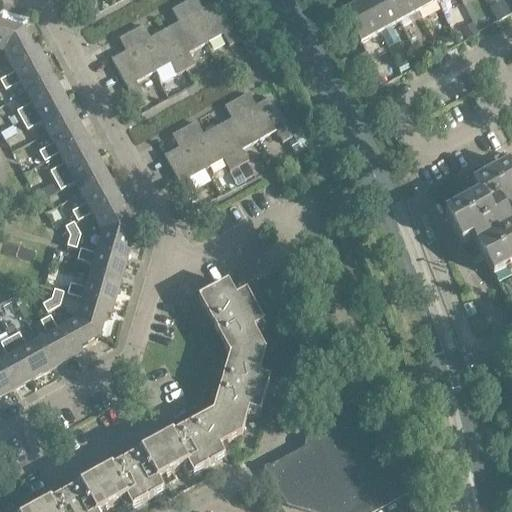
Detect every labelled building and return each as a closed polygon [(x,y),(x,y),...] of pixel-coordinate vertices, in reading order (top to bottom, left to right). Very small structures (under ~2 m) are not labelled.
[(197,1),(196,0),(195,0),(184,6),(206,47),(223,37),(229,48),(228,48),(229,49),(239,43),(217,4),(202,12),(196,1),(197,1)] [(369,0),(368,1),(367,0),(355,0),(359,6),(376,38),(396,27),(380,0),(369,0)] [(380,0),(396,27),(414,17),(404,0),(380,0)] [(404,0),(414,17),(433,6),(429,0),(404,0)] [(504,5),(492,11),(498,23),(510,16),(504,5)] [(90,6),(83,9),(88,18),(94,15),(90,6)] [(206,47),(184,6),(171,13),(172,14),(178,25),(164,33),(186,73),(195,68),(195,67),(194,67),(189,57),(206,47)] [(376,38),(359,6),(343,15),(361,47),(376,38)] [(2,23),(0,22),(0,54),(4,56),(21,35),(18,33),(0,28),(2,23)] [(472,25),(463,30),(468,39),(477,34),(472,25)] [(144,29),(143,28),(131,35),(153,76),(170,66),(176,77),(176,78),(186,73),(164,33),(149,41),(143,30),(144,29)] [(24,37),(21,35),(4,56),(14,75),(42,60),(37,51),(32,53),(24,37)] [(153,76),(131,35),(118,42),(119,43),(119,42),(126,54),(111,62),(133,102),(142,97),(142,96),(141,96),(136,86),(153,76)] [(366,55),(358,59),(364,70),(372,66),(366,55)] [(53,80),(42,60),(14,75),(0,82),(0,83),(5,93),(20,85),(26,95),(53,80)] [(405,62),(398,66),(401,72),(408,68),(405,62)] [(380,78),(372,82),(376,88),(383,84),(380,78)] [(64,100),(53,80),(26,95),(32,106),(17,114),(18,116),(22,122),(22,123),(64,100)] [(249,97),(249,96),(236,103),(259,143),(276,134),(282,144),(281,144),(282,145),(292,140),(270,100),(255,108),(249,97)] [(75,121),(64,100),(22,123),(28,132),(42,125),(48,136),(75,121)] [(259,143),(236,103),(224,109),(225,111),(225,110),(231,121),(217,129),(239,170),(248,164),(247,163),(247,164),(241,153),(259,143)] [(18,116),(9,121),(13,128),(22,122),(18,116)] [(87,141),(75,121),(48,136),(54,147),(39,155),(45,164),(59,156),(87,141)] [(197,126),(196,125),(184,131),(206,172),(223,163),(229,174),(229,175),(239,170),(217,129),(202,137),(196,126),(197,126)] [(12,129),(1,136),(5,142),(16,136),(12,129)] [(206,172),(184,131),(172,138),(172,139),(173,139),(179,150),(164,158),(186,199),(196,193),(195,192),(189,182),(206,172)] [(300,139),(295,143),(299,151),(301,154),(307,151),(300,139)] [(97,161),(87,141),(59,156),(64,166),(50,175),(55,184),(97,161)] [(295,143),(289,146),(294,154),(299,151),(295,143)] [(108,181),(97,161),(55,184),(60,193),(74,185),(81,196),(108,181)] [(511,171),(509,165),(472,185),(479,198),(445,217),(461,247),(478,238),(483,245),(476,249),(493,278),(511,267),(511,171)] [(246,166),(239,170),(245,182),(253,178),(246,166)] [(238,171),(231,175),(238,188),(245,184),(238,171)] [(120,202),(108,181),(81,196),(87,207),(72,215),(78,225),(92,217),(120,202)] [(195,196),(188,200),(191,205),(197,201),(195,196)] [(125,211),(120,202),(92,217),(102,236),(130,233),(129,230),(120,213),(125,211)] [(74,226),(65,231),(70,239),(80,239),(81,239),(74,226)] [(130,237),(130,233),(102,236),(96,257),(127,266),(130,255),(125,254),(130,237)] [(76,252),(80,239),(70,239),(67,249),(76,252)] [(93,267),(90,279),(120,288),(127,266),(96,257),(80,252),(78,263),(93,267)] [(120,288),(90,279),(86,291),(70,287),(67,297),(83,302),(113,311),(120,288)] [(227,286),(198,302),(207,319),(215,315),(220,324),(213,327),(212,327),(229,360),(226,372),(234,374),(269,384),(270,382),(258,379),(265,355),(253,333),(264,327),(246,295),(235,301),(227,286)] [(64,296),(54,293),(51,303),(59,309),(60,309),(64,296)] [(113,311),(83,302),(77,323),(98,339),(100,336),(105,319),(110,321),(113,311)] [(59,309),(51,303),(43,308),(47,316),(59,309)] [(49,339),(38,345),(53,372),(73,361),(58,334),(50,319),(41,325),(49,339)] [(7,322),(1,325),(6,333),(11,330),(7,322)] [(98,339),(77,323),(58,334),(73,361),(82,356),(80,351),(96,342),(98,339)] [(19,337),(10,342),(33,383),(53,372),(38,345),(27,351),(19,337)] [(33,383),(10,342),(1,347),(9,361),(0,365),(0,370),(13,394),(33,383)] [(0,401),(13,394),(0,370),(0,401)] [(269,384),(234,374),(231,384),(224,382),(224,381),(223,381),(213,416),(201,422),(205,430),(223,461),(224,461),(219,451),(240,438),(241,439),(248,414),(260,418),(269,384)] [(193,428),(193,427),(153,449),(141,456),(144,463),(162,495),(164,495),(158,484),(187,468),(192,479),(223,461),(205,430),(196,435),(192,429),(193,428)] [(342,431),(268,472),(271,478),(284,502),(287,507),(287,508),(303,511),(424,511),(413,491),(412,492),(384,442),(345,430),(342,431)] [(133,461),(132,460),(80,489),(84,497),(92,511),(107,511),(126,502),(131,511),(132,511),(162,495),(144,463),(135,468),(132,462),(133,461)] [(71,495),(70,494),(37,511),(92,511),(84,497),(73,502),(70,496),(71,495)]
